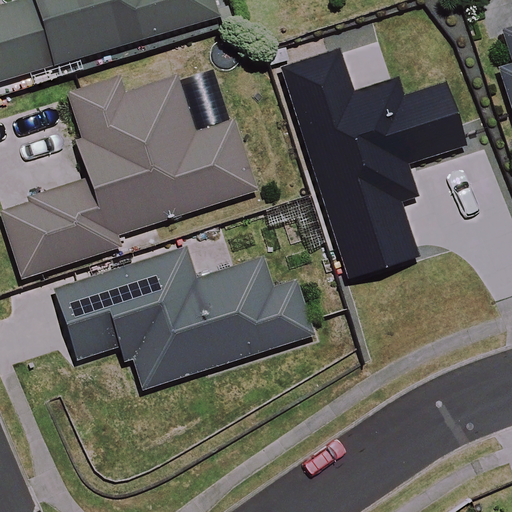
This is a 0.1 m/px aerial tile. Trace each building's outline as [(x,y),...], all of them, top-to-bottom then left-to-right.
[(29,0),(0,8),(0,83),(221,20),(215,0),(29,0)] [(511,32),(503,35),(511,60),(511,65),(499,69),(511,107),(511,32)] [(353,98),(340,55),(284,73),(350,279),(417,258),(400,203),(416,198),(407,168),(469,148),(449,85),(396,102),(390,86),(353,98)] [(176,72),(73,105),(85,141),(74,144),(88,187),(2,215),(23,280),(114,251),(110,241),(257,193),(235,126),(198,138),(176,72)] [(79,363),(120,349),(126,366),(133,363),(142,394),(314,339),(296,284),(277,290),(268,261),(197,284),(187,254),(57,295),(79,363)]
